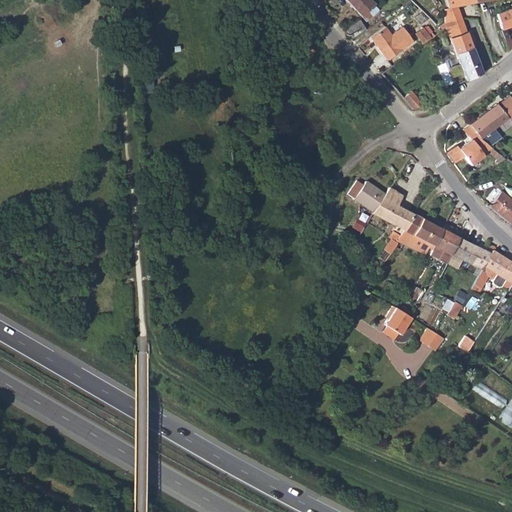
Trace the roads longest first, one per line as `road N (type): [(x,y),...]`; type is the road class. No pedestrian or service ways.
road 1 (trunk): [(319,511),(0,330)]
road 2 (residential): [(412,365),(351,320),(352,283),(328,232),(328,210),(351,159),(373,142),(417,129)]
road 3 (trunk): [(0,380),(229,511)]
road 4 (tertiary): [(302,0),(417,129)]
road 5 (residential): [(417,129),(485,221),(511,243)]
